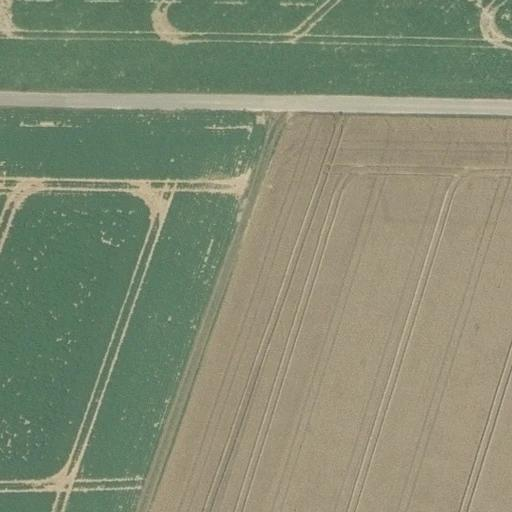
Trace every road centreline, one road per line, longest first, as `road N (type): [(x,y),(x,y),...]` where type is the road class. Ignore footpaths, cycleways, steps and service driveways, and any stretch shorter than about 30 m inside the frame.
road 1 (track): [(0,101),(511,111)]
road 2 (track): [(284,107),(144,511)]
